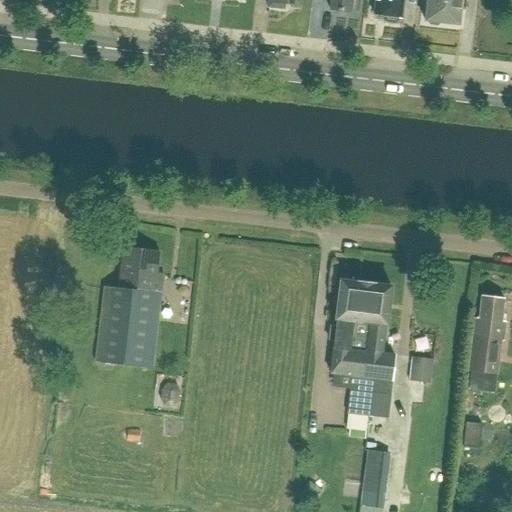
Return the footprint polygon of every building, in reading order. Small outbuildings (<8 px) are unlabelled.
[(268,0),(267,10),(283,12),(284,7),(299,8),(299,0),(268,0)] [(330,0),(329,12),(351,15),(352,0),(330,0)] [(375,0),(374,17),(384,19),(387,21),(394,22),(397,20),(400,21),(402,0),(375,0)] [(427,0),(424,23),(426,24),(429,27),(436,28),(440,25),(458,28),(461,0),(427,0)] [(121,251),(117,291),(117,292),(104,291),(96,364),(152,371),(163,276),(157,276),(159,255),(121,251)] [(335,321),(337,321),(336,329),(335,333),(351,334),(351,333),(368,334),(371,316),(368,315),(368,310),(366,310),(366,307),(355,305),(357,283),(340,281),(335,321)] [(386,327),(391,287),(357,283),(355,305),(366,307),(366,310),(368,310),(368,315),(371,316),(368,334),(366,353),(365,352),(362,378),(369,379),(367,392),(370,392),(390,395),(394,356),(381,355),(384,327),(386,327)] [(497,374),(500,342),(503,342),(505,324),(501,323),(504,300),(481,297),(478,320),(475,319),(468,371),(485,373),(497,374)] [(367,416),(370,392),(367,392),(369,379),(362,378),(365,352),(366,353),(368,334),(351,333),(351,334),(335,333),(336,329),(331,328),(329,341),(334,342),(330,375),(334,375),(333,385),(336,388),(349,390),(346,414),(367,416)] [(434,376),(438,354),(418,351),(414,372),(434,376)] [(176,385),(167,384),(162,391),(161,399),(164,407),(172,408),(178,402),(179,393),(176,385)] [(466,423),(464,446),(479,447),(481,425),(466,423)] [(314,448),(312,466),(322,467),(324,449),(314,448)] [(391,454),(367,451),(360,507),(384,510),(391,454)]
